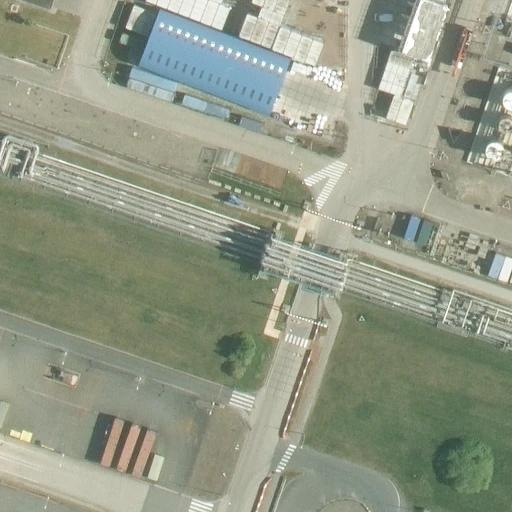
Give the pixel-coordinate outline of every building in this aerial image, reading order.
[(150,0),(223,28),(232,5),(223,2),(223,0),(150,0)] [(248,12),(239,34),(316,64),(325,42),(281,25),(290,0),(252,0),(262,4),(258,16),(248,12)] [(134,5),(126,28),(148,36),(156,13),(134,5)] [(269,116),(291,59),(161,9),(139,66),(269,116)] [(415,57),(392,50),(379,89),(402,96),(415,57)] [(476,158),(511,168),(511,117),(503,115),(499,128),(490,126),(493,115),(489,114),(476,158)]
